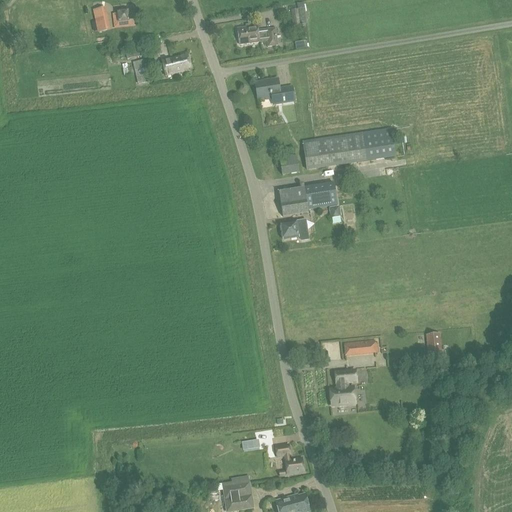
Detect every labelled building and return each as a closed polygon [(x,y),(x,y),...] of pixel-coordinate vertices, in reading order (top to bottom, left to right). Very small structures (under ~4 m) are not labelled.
[(94,12),(104,35),(114,31),(106,14),(111,12),(108,5),(94,12)] [(307,24),(304,9),(298,10),(291,10),(293,27),(301,26),(301,25),(307,24)] [(133,12),(113,14),(115,29),(135,26),(133,12)] [(267,42),(268,47),(278,46),(275,29),(259,31),(258,26),(246,28),(238,29),(240,46),(267,42)] [(295,44),(296,51),(307,49),(306,43),(295,44)] [(127,59),(142,56),(141,50),(126,52),(127,59)] [(187,56),(162,62),(166,77),(191,71),(187,56)] [(146,66),(144,60),(133,63),(138,85),(149,83),(146,66)] [(122,65),(124,77),(133,75),(132,67),(127,68),(126,64),(122,65)] [(258,100),(273,98),(274,105),(282,104),(295,102),(292,87),(279,90),(278,80),(269,81),(255,83),(258,100)] [(303,143),(307,170),(395,158),(391,130),(303,143)] [(279,160),(282,177),(299,174),(296,157),(279,160)] [(333,184),(304,189),(308,210),(337,206),(333,184)] [(304,189),(279,193),(283,217),(308,213),(308,210),(304,189)] [(335,211),(337,220),(344,219),(342,209),(335,211)] [(298,239),(302,242),(309,240),(306,221),(300,222),(281,225),(284,241),(298,238),(298,239)] [(427,336),(429,358),(441,357),(439,335),(427,336)] [(345,388),(330,390),(331,406),(355,404),(353,387),(348,388),(347,382),(356,382),(355,371),(335,373),(336,383),(345,383),(345,388)] [(289,455),(290,455),(288,444),(275,446),(276,456),(284,455),(285,460),(286,471),(284,471),(284,470),(279,471),(280,476),(284,475),(284,476),(288,476),(287,474),(304,472),(302,458),(290,460),(289,455)] [(225,511),(238,511),(254,510),(249,477),(232,480),(232,483),(222,485),(223,491),(224,497),(225,507),(225,511)] [(309,511),(305,495),(298,497),(298,495),(276,501),(278,511),(309,511)]
